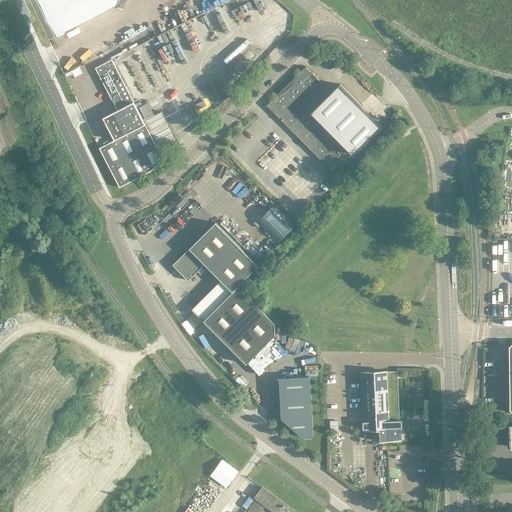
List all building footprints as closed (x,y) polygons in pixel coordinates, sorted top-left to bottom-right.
[(34,0),(48,25),(54,37),(118,4),(119,0),(34,0)] [(163,159),(163,158),(160,152),(112,59),(95,68),(109,94),(116,108),(117,110),(114,112),(103,118),(112,134),(115,140),(113,141),(100,148),(120,187),(129,182),(134,180),(138,178),(148,172),(150,171),(152,170),(163,159)] [(340,158),(294,112),(323,84),(317,78),(317,77),(315,75),(312,72),(312,73),(307,67),(306,67),(269,103),(268,104),(267,105),(268,106),(282,120),(330,168),(340,158)] [(366,110),(340,84),(311,112),(354,155),(382,126),(380,124),(374,119),(366,110)] [(152,114),(147,104),(139,109),(144,119),(152,114)] [(164,114),(162,111),(145,120),(161,152),(165,150),(178,143),(177,140),(164,114)] [(266,212),(259,220),(280,241),(295,226),(274,204),(266,212)] [(221,280),(233,292),(238,286),(240,285),(258,266),(216,223),(202,235),(190,248),(190,249),(188,251),(188,250),(173,265),(188,280),(196,273),(203,266),(203,265),(204,263),(212,271),(221,280)] [(192,310),(203,321),(233,292),(221,280),(192,310)] [(275,335),(275,324),(238,286),(233,292),(203,321),(225,342),(246,364),(275,335)] [(400,423),(398,371),(367,372),(362,372),(362,373),(364,410),(364,425),(365,429),(373,429),(374,440),(400,439),(400,423)] [(284,377),(279,378),(281,403),(282,418),(302,437),(313,437),(310,376),(284,377)] [(224,461),(222,460),(211,476),(226,487),(232,479),(238,471),(224,461)] [(296,511),(263,487),(255,497),(274,511),(296,511)]
